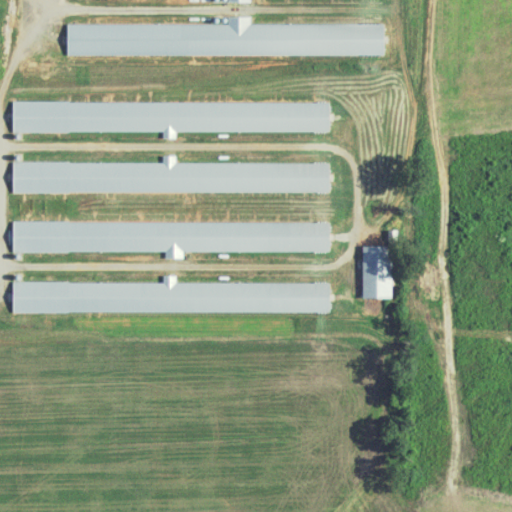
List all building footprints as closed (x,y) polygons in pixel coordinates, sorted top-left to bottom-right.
[(383,54),(383,23),(249,23),(249,15),(227,15),(227,23),(66,23),(66,55),(383,54)] [(328,131),(328,102),(12,100),(12,131),(162,131),(162,137),(174,137),(174,131),(328,131)] [(12,191),(328,192),(329,162),(174,161),(174,154),(161,154),(161,161),(12,161),(12,191)] [(328,221),(12,221),(12,251),(164,251),(164,258),(182,258),(182,251),(328,251),(328,221)] [(361,245),(361,298),(391,297),(390,245),(361,245)] [(12,311),(329,312),(329,282),(175,281),(175,275),(162,274),(162,282),(12,281),(12,311)]
